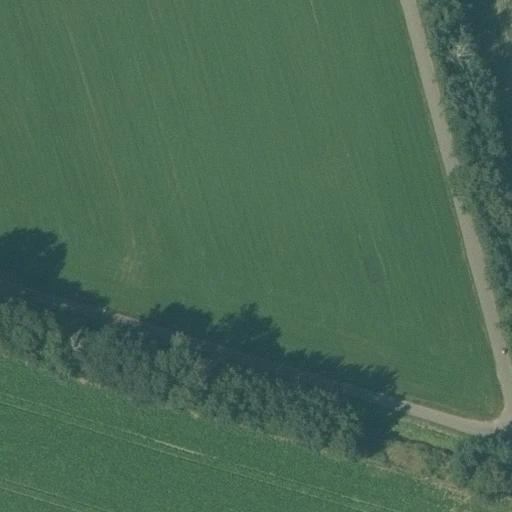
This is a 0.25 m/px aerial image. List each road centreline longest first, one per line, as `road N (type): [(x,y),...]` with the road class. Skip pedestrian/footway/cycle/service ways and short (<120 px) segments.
road 1 (unclassified): [(511,440),(0,285)]
road 2 (unclassified): [(407,0),(511,403)]
